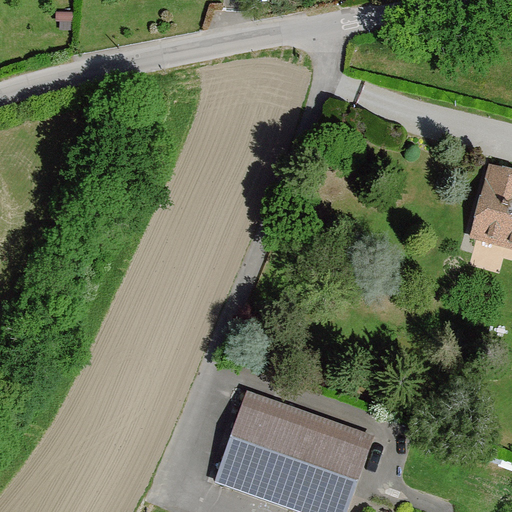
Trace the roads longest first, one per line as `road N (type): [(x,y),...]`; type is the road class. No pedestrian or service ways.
road 1 (unclassified): [(0,96),(329,25)]
road 2 (residential): [(329,25),(463,0)]
